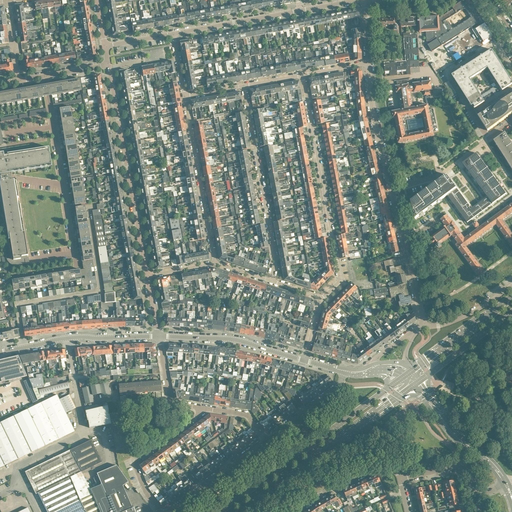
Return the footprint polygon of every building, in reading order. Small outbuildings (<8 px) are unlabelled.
[(59,0),(53,0),(54,7),(55,9),(55,12),(61,11),(61,6),(59,0)] [(223,0),(226,14),(228,14),(230,14),(231,13),(230,6),(229,6),(227,6),(225,0),(223,0)] [(440,17),(439,17),(441,40),(430,41),(431,43),(428,45),(432,52),(442,45),(443,45),(472,27),(473,29),(472,30),(477,38),(478,38),(477,37),(480,36),(484,42),(493,36),(485,23),(485,24),(484,23),(483,22),(484,22),(470,0),(463,0),(452,7),(453,9),(451,11),(448,13),(440,17)] [(47,1),(41,2),(42,13),(43,16),(43,18),(43,19),(49,18),(48,8),(47,1)] [(190,21),(191,21),(189,13),(187,14),(186,5),(185,2),(182,2),(183,6),(186,22),(188,21),(188,22),(190,22),(190,21)] [(193,4),(196,20),(197,20),(198,20),(199,20),(200,19),(201,19),(200,11),(197,12),(195,4),(193,4)] [(172,12),(174,24),(177,23),(177,24),(179,24),(179,23),(180,23),(179,15),(176,16),(174,8),(174,6),(171,6),(171,9),(172,12)] [(355,24),(352,11),(350,11),(348,11),(348,12),(347,12),(348,19),(349,19),(351,19),(352,25),(355,24)] [(75,19),(74,19),(74,21),(76,20),(90,18),(90,15),(90,13),(89,12),(82,14),(82,16),(74,18),(75,19)] [(344,26),(341,13),(339,13),(338,13),(337,13),(337,14),(335,14),(337,21),(338,21),(339,21),(341,27),(344,26)] [(135,14),(130,15),(130,17),(131,20),(133,31),(138,30),(135,15),(135,14)] [(419,32),(420,32),(428,32),(429,41),(430,41),(441,40),(439,17),(439,15),(418,17),(418,21),(418,22),(419,22),(419,32)] [(129,17),(129,18),(110,21),(111,23),(110,23),(110,25),(111,25),(111,26),(119,24),(118,22),(125,21),(126,21),(126,20),(130,19),(129,17)] [(395,19),(379,20),(380,28),(394,27),(394,31),(395,31),(398,30),(398,31),(398,27),(398,25),(397,18),(395,19)] [(84,28),(77,30),(77,33),(93,30),(92,28),(93,27),(92,26),(92,25),(92,24),(88,25),(88,24),(84,25),(84,26),(84,28)] [(279,39),(276,25),(274,25),(272,25),(271,26),(272,33),(275,33),(276,39),(277,44),(280,43),(279,39)] [(345,36),(360,33),(360,25),(358,25),(355,25),(355,27),(356,29),(352,30),(351,30),(351,32),(344,33),(345,36)] [(261,27),(262,35),(265,34),(266,41),(269,41),(266,26),(264,27),(263,26),(262,27),(261,27)] [(247,45),(245,30),(242,31),(242,30),(240,31),(239,31),(241,39),(243,38),(244,45),(247,45)] [(360,39),(360,33),(345,36),(346,41),(353,40),(360,39)] [(219,39),(218,39),(219,43),(222,42),(223,49),(226,48),(223,34),(221,35),(220,34),(219,34),(219,35),(218,35),(219,39)] [(407,35),(404,35),(404,38),(405,38),(406,44),(413,43),(413,39),(418,38),(417,35),(410,35),(407,35)] [(76,38),(73,39),(74,44),(77,44),(80,43),(95,41),(94,39),(95,38),(94,36),(86,37),(86,39),(77,41),(76,38)] [(200,43),(199,38),(180,42),(181,47),(200,43)] [(68,46),(70,61),(72,61),(73,61),(76,61),(74,52),(72,53),(71,45),(70,45),(69,42),(67,42),(68,46)] [(59,43),(56,43),(57,48),(60,63),(61,63),(62,63),(63,63),(64,62),(64,58),(64,54),(61,55),(59,43)] [(201,46),(200,43),(181,47),(182,52),(189,51),(189,48),(196,47),(201,46)] [(414,48),(413,43),(406,44),(406,50),(405,50),(405,53),(419,52),(418,48),(414,48)] [(47,47),(50,65),(52,64),(52,65),(54,64),(55,64),(54,56),(52,56),(50,46),(47,47)] [(95,46),(88,47),(88,50),(80,51),(80,52),(76,53),(76,55),(96,51),(96,49),(96,48),(96,47),(95,46)] [(310,50),(308,51),(308,53),(311,68),(312,68),(313,68),(314,68),(315,67),(316,67),(314,59),(312,59),(310,50)] [(483,99),(500,88),(502,91),(511,84),(511,81),(511,80),(492,50),(452,75),(472,106),(473,105),(475,108),(484,102),(483,99)] [(77,60),(85,59),(84,57),(89,56),(90,58),(97,57),(97,56),(98,56),(97,54),(96,51),(76,55),(77,60)] [(407,61),(407,62),(410,62),(410,61),(413,61),(414,61),(414,56),(419,55),(419,52),(405,53),(405,55),(406,55),(407,61)] [(291,53),(288,54),(288,57),(291,71),(293,71),(294,72),(295,71),(296,71),(296,70),(295,62),(293,62),(291,53)] [(10,64),(9,56),(5,57),(7,72),(11,71),(13,70),(12,64),(10,64)] [(280,56),(278,56),(278,57),(281,73),(283,73),(283,74),(285,73),(286,72),(284,64),(282,64),(281,58),(280,56)] [(183,63),(184,68),(193,66),(192,64),(198,63),(204,62),(203,59),(198,60),(191,61),(183,63)] [(169,62),(164,63),(165,71),(168,71),(169,79),(172,79),(169,62)] [(251,62),(248,63),(248,64),(251,79),(253,78),(254,79),(255,79),(255,78),(256,78),(255,69),(254,69),(254,66),(251,66),(251,62)] [(384,64),(385,72),(390,71),(390,76),(394,76),(393,62),(390,62),(390,64),(389,64),(384,64)] [(402,70),(401,63),(395,63),(395,62),(393,62),(394,76),(397,76),(397,71),(402,70)] [(410,68),(410,62),(407,62),(401,63),(402,70),(407,70),(407,75),(411,75),(410,68)] [(154,65),(155,73),(157,72),(159,80),(159,82),(160,85),(163,85),(162,82),(162,79),(159,64),(156,64),(154,65)] [(147,66),(142,67),(144,80),(147,80),(147,83),(150,83),(150,82),(147,66)] [(218,66),(221,84),(224,84),(226,84),(226,83),(225,75),(224,71),(222,72),(221,66),(218,66)] [(120,76),(139,73),(139,68),(134,68),(134,70),(127,72),(127,70),(120,71),(119,72),(119,74),(120,74),(120,76)] [(203,69),(200,70),(185,72),(186,77),(194,76),(194,73),(200,72),(203,72),(203,69)] [(121,78),(120,79),(121,80),(121,81),(130,79),(129,77),(135,76),(135,75),(138,74),(138,76),(140,76),(140,75),(139,73),(120,76),(121,78)] [(84,77),(81,78),(82,83),(102,80),(102,77),(101,75),(101,74),(100,74),(93,76),(93,78),(84,80),(84,77)] [(0,104),(44,97),(48,96),(52,95),(81,90),(80,78),(79,78),(79,79),(75,80),(74,80),(74,79),(72,80),(70,80),(70,81),(69,81),(69,80),(67,81),(65,81),(65,82),(63,82),(63,81),(61,82),(59,82),(60,82),(58,83),(58,82),(56,82),(56,83),(54,83),(53,84),(53,83),(51,83),(51,84),(46,85),(40,86),(39,86),(39,85),(37,86),(35,87),(34,87),(33,86),(31,87),(30,88),(28,88),(28,87),(26,88),(24,89),(23,89),(23,88),(21,89),(19,89),(19,90),(18,90),(17,89),(15,90),(16,90),(14,90),(14,91),(12,91),(12,90),(10,91),(8,91),(8,92),(7,92),(7,91),(5,91),(5,92),(3,92),(2,93),(2,92),(0,92),(0,104)] [(205,78),(201,79),(187,82),(188,87),(196,85),(196,83),(202,82),(205,81),(205,78)] [(308,79),(312,99),(317,98),(316,89),(315,86),(313,78),(308,79)] [(431,81),(413,83),(409,84),(409,79),(399,80),(394,81),(396,81),(397,86),(395,86),(396,93),(399,92),(399,93),(399,94),(399,95),(400,96),(400,98),(400,102),(401,104),(401,105),(401,110),(392,112),(393,118),(393,119),(395,118),(399,137),(397,137),(398,144),(403,143),(435,137),(434,131),(438,130),(433,108),(429,109),(428,104),(412,107),(410,93),(414,92),(423,91),(424,96),(431,94),(431,90),(432,90),(431,81)] [(294,82),(295,90),(297,90),(299,98),(297,98),(297,99),(297,101),(302,100),(299,81),(294,82)] [(289,83),(284,84),(285,92),(288,91),(289,99),(290,103),(292,102),(292,100),(291,97),(289,83)] [(474,108),(473,109),(488,131),(511,112),(511,84),(502,91),(501,92),(497,94),(494,95),(486,101),(484,102),(475,108),(474,108)] [(95,89),(87,90),(88,93),(104,90),(103,88),(104,87),(103,86),(103,85),(95,87),(95,89)] [(257,103),(255,103),(254,97),(256,97),(255,89),(249,90),(253,110),(258,109),(257,103)] [(144,96),(143,92),(124,96),(124,98),(124,99),(124,100),(125,100),(125,101),(133,100),(132,100),(132,97),(140,96),(141,96),(141,98),(143,98),(144,96)] [(238,112),(243,111),(240,92),(235,93),(236,101),(237,100),(240,102),(240,106),(239,109),(238,109),(238,110),(238,112)] [(164,101),(180,98),(179,94),(171,95),(171,97),(165,98),(160,99),(160,102),(164,101)] [(97,100),(89,101),(89,102),(89,105),(106,101),(105,99),(106,98),(105,97),(105,96),(104,96),(97,97),(97,100)] [(327,98),(312,101),(313,106),(321,105),(327,104),(327,102),(328,102),(327,98)] [(200,99),(195,100),(197,108),(199,107),(201,119),(204,119),(200,99)] [(86,105),(85,105),(86,111),(91,110),(90,108),(98,106),(99,109),(107,107),(107,106),(107,104),(106,104),(106,101),(89,105),(86,105)] [(127,109),(126,110),(126,111),(127,112),(135,111),(134,109),(142,107),(142,106),(142,104),(126,107),(127,109)] [(352,110),(353,113),(365,111),(364,105),(357,106),(357,109),(352,110)] [(99,112),(86,114),(87,117),(108,113),(107,111),(108,110),(107,108),(107,107),(99,109),(99,112)] [(34,111),(31,111),(30,111),(29,116),(29,117),(47,114),(46,109),(40,110),(34,111)] [(164,121),(169,120),(183,117),(182,112),(174,114),(175,116),(168,117),(163,118),(164,121)] [(101,122),(109,120),(109,118),(109,116),(108,116),(108,113),(87,117),(88,123),(89,123),(91,123),(91,120),(94,120),(94,119),(100,118),(101,122)] [(282,126),(287,125),(306,122),(305,117),(298,119),(298,120),(292,121),(288,122),(288,123),(282,124),(282,126)] [(96,125),(94,126),(94,127),(95,127),(96,129),(110,126),(110,123),(110,121),(109,121),(109,120),(101,122),(96,123),(96,125)] [(367,122),(354,125),(347,126),(343,127),(344,129),(343,129),(344,133),(347,132),(346,129),(355,127),(360,126),(361,129),(368,127),(367,122)] [(370,133),(368,127),(361,129),(356,130),(357,136),(370,133)] [(284,136),(303,133),(302,128),(295,130),(295,132),(284,134),(284,136)] [(100,134),(100,137),(94,138),(94,142),(97,141),(112,138),(112,135),(112,133),(111,133),(111,132),(103,133),(104,134),(100,134)] [(511,132),(508,136),(505,132),(494,140),(511,169),(511,132)] [(370,133),(357,136),(358,142),(363,141),(371,139),(370,133)] [(286,145),(292,144),(305,142),(304,140),(305,140),(305,138),(304,138),(304,137),(296,139),(297,141),(285,143),(286,145)] [(359,144),(360,147),(372,144),(371,139),(363,141),(364,143),(359,144)] [(265,152),(279,149),(282,149),(285,148),(285,144),(284,144),(284,147),(280,147),(280,146),(277,147),(277,145),(264,147),(264,148),(263,148),(263,150),(264,150),(265,152)] [(0,174),(0,175),(10,173),(14,173),(14,172),(13,172),(13,170),(51,164),(49,147),(45,148),(45,149),(8,155),(8,154),(7,154),(4,154),(4,152),(0,152),(0,174)] [(374,150),(366,152),(367,154),(362,155),(362,158),(375,155),(374,150)] [(191,158),(189,151),(181,152),(182,154),(182,156),(175,157),(174,158),(174,160),(191,158)] [(446,175),(411,201),(415,219),(447,195),(467,222),(506,194),(476,153),(462,163),(488,197),(472,209),(471,210),(469,207),(470,206),(446,175)] [(376,161),(375,155),(362,158),(363,162),(365,161),(365,164),(369,163),(376,161)] [(369,164),(364,165),(365,171),(378,168),(377,166),(376,161),(369,163),(369,164)] [(150,174),(149,172),(156,171),(156,168),(155,169),(138,172),(138,173),(138,174),(138,176),(139,176),(139,177),(146,176),(146,175),(150,174)] [(371,173),(372,175),(379,173),(378,168),(365,171),(355,173),(352,174),(353,176),(364,174),(364,175),(366,174),(371,173)] [(7,259),(7,260),(8,262),(9,263),(10,264),(11,264),(13,265),(14,265),(16,266),(17,265),(29,263),(28,257),(27,258),(27,255),(26,251),(25,251),(24,248),(26,248),(25,243),(23,244),(23,241),(25,240),(24,236),(22,236),(21,228),(19,229),(19,226),(21,226),(20,221),(18,221),(18,218),(19,218),(19,214),(17,214),(16,211),(18,211),(17,206),(16,206),(15,203),(17,203),(16,199),(14,199),(14,196),(16,196),(15,191),(13,191),(13,188),(15,188),(14,184),(12,184),(10,173),(0,175),(1,177),(0,177),(1,180),(10,235),(11,235),(15,257),(7,259)] [(194,178),(193,173),(185,174),(186,176),(175,178),(176,181),(194,178)] [(365,183),(368,182),(381,179),(379,173),(372,175),(373,178),(367,179),(368,180),(365,181),(365,183)] [(105,181),(104,181),(104,182),(112,181),(120,179),(119,178),(120,177),(120,175),(119,175),(119,174),(111,175),(111,176),(107,177),(108,179),(105,179),(105,181)] [(299,189),(294,190),(294,191),(298,191),(299,190),(313,188),(312,183),(305,184),(305,185),(303,185),(303,187),(299,188),(299,189)] [(370,190),(371,193),(383,190),(382,185),(375,186),(375,189),(370,190)] [(142,194),(141,195),(142,196),(142,197),(143,197),(150,196),(156,195),(156,191),(159,191),(159,194),(162,193),(163,192),(163,188),(162,188),(157,189),(142,192),(142,194)] [(108,196),(107,197),(107,198),(123,195),(122,193),(123,192),(123,191),(122,191),(122,190),(114,191),(114,194),(108,195),(108,196)] [(182,199),(177,200),(178,202),(182,201),(198,198),(197,193),(193,193),(193,194),(189,195),(190,196),(182,198),(182,199)] [(377,197),(372,199),(374,204),(386,201),(385,196),(377,197)] [(144,205),(143,205),(144,207),(144,208),(152,206),(152,204),(162,202),(163,201),(163,199),(161,200),(144,203),(144,205)] [(217,204),(216,202),(209,203),(210,207),(230,204),(233,203),(232,199),(229,199),(229,201),(223,202),(217,204)] [(374,204),(370,205),(372,211),(388,207),(386,201),(374,204)] [(431,240),(429,242),(431,244),(432,247),(435,245),(438,249),(442,246),(441,246),(440,244),(449,237),(449,238),(450,237),(452,235),(454,238),(456,240),(458,243),(456,245),(478,275),(478,276),(484,271),(466,247),(469,244),(496,224),(511,245),(511,233),(502,220),(511,212),(511,203),(480,227),(479,226),(479,225),(476,222),(473,224),(476,228),(476,227),(477,229),(465,238),(459,230),(453,221),(452,222),(452,221),(447,215),(441,219),(445,226),(442,228),(430,238),(431,240)] [(174,204),(167,205),(168,208),(169,218),(176,216),(175,212),(175,209),(174,204)] [(373,216),(389,212),(388,207),(372,211),(371,211),(373,216)] [(193,216),(201,215),(200,208),(184,211),(185,213),(189,213),(189,215),(193,214),(193,216)] [(118,214),(110,215),(111,218),(126,215),(126,213),(126,212),(126,211),(125,211),(125,210),(118,212),(118,214)] [(146,214),(145,215),(145,217),(146,217),(146,218),(154,217),(154,216),(158,215),(157,213),(161,213),(161,210),(145,212),(146,214)] [(383,221),(390,219),(389,215),(389,214),(389,212),(373,216),(371,217),(372,221),(376,220),(376,219),(379,219),(380,221),(383,220),(383,221)] [(170,224),(171,229),(173,240),(173,241),(177,241),(182,240),(182,238),(181,233),(180,228),(179,223),(179,219),(177,219),(176,218),(170,219),(170,224)] [(378,225),(379,228),(392,225),(390,219),(383,221),(384,224),(378,225)] [(127,222),(127,220),(119,222),(120,225),(112,226),(112,228),(113,228),(114,229),(128,226),(128,224),(128,223),(128,222),(127,222)] [(386,232),(393,231),(392,225),(379,228),(381,234),(386,232)] [(354,227),(341,229),(342,234),(349,233),(349,230),(357,229),(357,231),(359,231),(360,230),(359,226),(354,227)] [(150,238),(150,239),(157,237),(157,235),(164,233),(163,232),(164,231),(164,230),(149,233),(149,235),(149,236),(149,237),(150,238)] [(103,231),(96,232),(98,247),(106,246),(106,245),(105,241),(105,239),(104,236),(103,231)] [(129,231),(121,233),(122,235),(114,237),(114,238),(115,238),(116,239),(122,238),(130,237),(130,234),(130,232),(129,232),(129,231)] [(386,235),(379,236),(380,240),(383,239),(395,236),(394,234),(393,231),(386,232),(386,235)] [(385,245),(388,244),(396,242),(395,238),(395,236),(383,239),(385,245)] [(202,245),(204,260),(209,259),(208,252),(206,252),(205,246),(207,245),(206,240),(201,241),(202,245)] [(194,242),(191,243),(195,262),(200,261),(198,253),(196,254),(194,242)] [(267,242),(259,244),(260,248),(262,248),(262,249),(264,249),(265,252),(269,253),(268,249),(267,242)] [(397,245),(397,244),(396,242),(388,244),(389,250),(391,249),(392,253),(398,252),(397,247),(397,245)] [(106,246),(98,247),(100,263),(108,262),(108,257),(106,246)] [(119,254),(118,254),(118,255),(133,252),(133,251),(133,250),(133,249),(132,248),(132,247),(124,249),(125,251),(118,252),(119,254)] [(250,261),(247,268),(252,269),(256,255),(258,251),(253,249),(252,253),(254,254),(251,261),(250,261)] [(233,263),(238,265),(242,253),(243,251),(240,250),(238,256),(236,256),(235,256),(233,263)] [(242,267),(246,255),(242,253),(238,265),(242,267)] [(265,259),(261,272),(266,274),(268,267),(270,260),(269,254),(267,254),(267,253),(266,257),(265,259)] [(227,257),(227,255),(219,256),(219,259),(233,263),(235,256),(235,257),(232,256),(231,258),(227,257)] [(259,264),(256,271),(261,272),(265,259),(266,257),(264,256),(264,258),(262,258),(262,260),(260,264),(259,264)] [(396,276),(404,274),(402,266),(392,268),(392,267),(393,267),(392,259),(383,261),(386,271),(390,270),(390,273),(395,272),(396,276)] [(93,260),(82,261),(82,263),(83,268),(87,267),(89,281),(90,285),(93,284),(97,283),(96,280),(95,276),(92,277),(91,267),(94,267),(93,260)] [(108,262),(100,263),(102,273),(110,272),(109,267),(108,262)] [(325,274),(329,278),(333,273),(332,266),(325,267),(319,268),(323,272),(325,274)] [(84,269),(83,269),(83,270),(80,270),(80,269),(82,282),(82,286),(90,285),(89,281),(87,267),(83,268),(84,269)] [(122,274),(121,275),(121,276),(137,273),(136,271),(137,270),(137,269),(136,269),(136,268),(136,267),(132,268),(132,269),(128,269),(125,270),(125,272),(122,273),(122,274)] [(216,268),(211,269),(212,277),(213,277),(215,277),(218,277),(220,270),(216,268)] [(316,273),(317,274),(325,282),(329,278),(325,274),(323,272),(322,274),(318,270),(316,273)] [(202,271),(197,272),(200,287),(200,290),(201,290),(205,290),(205,289),(204,285),(202,285),(201,279),(203,278),(202,271)] [(225,284),(227,280),(229,273),(225,271),(220,286),(222,287),(223,283),(225,284)] [(200,287),(197,272),(192,273),(193,280),(196,280),(197,287),(200,287)] [(186,274),(181,275),(184,287),(186,287),(187,291),(190,291),(186,274)] [(229,288),(228,291),(231,292),(234,282),(236,283),(238,276),(234,274),(229,288)] [(302,277),(301,281),(299,285),(311,289),(311,285),(309,275),(308,275),(304,274),(302,277)] [(313,278),(315,281),(321,286),(325,282),(317,274),(313,278)] [(391,281),(387,284),(390,287),(392,287),(395,286),(406,284),(404,274),(396,276),(397,282),(392,283),(391,281)] [(157,280),(158,284),(175,281),(175,282),(182,281),(181,275),(157,279),(157,280)] [(238,295),(239,291),(243,277),(238,276),(236,283),(238,284),(235,294),(238,295)] [(299,285),(301,281),(302,277),(301,277),(299,276),(298,280),(292,278),(292,277),(284,278),(284,280),(299,285)] [(243,277),(239,291),(244,292),(245,289),(243,288),(244,285),(246,286),(248,279),(243,277)] [(252,280),(248,294),(251,295),(252,292),(253,292),(255,289),(257,282),(252,280)] [(175,281),(158,284),(159,288),(158,288),(159,289),(174,286),(180,285),(182,284),(182,281),(175,282),(175,281)] [(316,290),(321,286),(315,281),(312,284),(311,284),(311,285),(311,289),(312,289),(313,289),(316,290)] [(267,285),(262,283),(258,297),(261,298),(263,292),(265,292),(267,285)] [(348,286),(348,287),(354,293),(358,289),(351,283),(348,286)] [(377,289),(374,290),(375,295),(389,293),(391,298),(395,297),(402,295),(403,298),(409,296),(409,294),(406,284),(395,286),(392,287),(390,288),(388,288),(377,289)] [(268,298),(269,294),(272,287),(267,285),(265,292),(262,299),(264,300),(265,297),(268,298)] [(271,306),(277,288),(272,287),(269,294),(271,295),(268,305),(271,306)] [(348,287),(343,291),(349,296),(351,294),(354,297),(357,300),(359,298),(356,295),(354,293),(348,287)] [(132,292),(125,294),(125,296),(141,294),(140,292),(141,291),(140,289),(140,288),(132,289),(132,292)] [(282,290),(277,288),(271,306),(273,307),(277,297),(278,297),(279,298),(282,290)] [(280,302),(278,309),(281,310),(287,291),(282,290),(279,298),(278,302),(280,302)] [(287,300),(289,301),(291,293),(287,291),(281,310),(283,310),(287,300)] [(347,298),(349,296),(343,291),(339,295),(351,306),(352,305),(349,302),(350,302),(347,298)] [(115,292),(113,292),(105,294),(104,294),(105,303),(116,302),(116,298),(115,292)] [(290,312),(291,309),(296,294),(291,293),(289,301),(291,301),(288,311),(290,312)] [(300,296),(296,294),(291,309),(294,310),(296,303),(298,304),(300,296)] [(335,300),(340,305),(343,303),(346,306),(346,305),(349,308),(351,306),(339,295),(335,300)] [(402,295),(395,297),(396,303),(398,302),(399,306),(403,306),(407,305),(408,305),(408,304),(411,304),(409,296),(403,298),(402,295)] [(305,306),(307,307),(310,299),(305,297),(300,312),(303,312),(305,306)] [(331,304),(337,310),(339,308),(338,307),(340,305),(335,300),(331,304)] [(331,304),(327,308),(332,313),(334,312),(337,315),(339,313),(337,310),(331,304)] [(165,326),(170,326),(171,311),(171,307),(171,305),(162,307),(163,310),(168,311),(168,318),(164,318),(165,326)] [(367,316),(372,315),(370,306),(364,307),(365,316),(367,316)] [(329,316),(332,313),(327,308),(323,312),(321,319),(328,321),(329,316)] [(120,309),(116,309),(116,311),(117,327),(125,327),(125,319),(123,319),(123,316),(120,316),(120,309)] [(408,317),(405,320),(409,326),(410,326),(412,325),(412,324),(415,321),(412,310),(408,314),(407,314),(406,314),(408,317)] [(111,318),(111,320),(109,320),(108,320),(109,328),(110,327),(111,327),(117,327),(116,311),(113,311),(113,315),(112,315),(111,316),(111,317),(111,318)] [(213,321),(213,325),(214,325),(213,329),(219,330),(221,314),(218,314),(217,321),(213,321)] [(236,323),(235,332),(240,333),(242,318),(243,316),(243,315),(240,315),(240,317),(237,317),(236,323)] [(396,318),(405,329),(407,328),(409,327),(409,326),(404,320),(403,321),(399,316),(396,318)] [(403,331),(405,329),(396,318),(395,317),(393,319),(397,325),(396,326),(400,332),(401,332),(403,331)] [(25,337),(30,336),(28,321),(26,321),(26,318),(22,319),(25,337)] [(296,325),(308,329),(309,326),(309,325),(309,324),(294,319),(293,322),(297,323),(296,325)] [(321,319),(319,326),(334,331),(337,331),(339,324),(336,323),(331,322),(328,321),(321,319)] [(400,333),(400,332),(396,326),(394,328),(387,319),(384,321),(386,323),(396,336),(398,334),(399,334),(400,334),(400,333)] [(386,323),(384,325),(386,328),(384,329),(387,333),(389,336),(388,336),(391,340),(391,339),(392,339),(393,339),(394,338),(394,337),(396,336),(386,323)] [(268,331),(266,330),(264,338),(269,340),(272,324),(269,324),(268,331)] [(382,331),(380,328),(377,325),(375,327),(377,330),(386,343),(388,341),(389,342),(390,341),(390,340),(391,340),(388,336),(389,336),(387,333),(386,333),(383,330),(382,331)] [(277,334),(276,333),(274,341),(278,342),(283,327),(281,326),(281,328),(279,327),(277,334)] [(293,326),(292,330),(288,345),(293,346),(295,339),(293,338),(296,326),(293,326)] [(318,328),(317,331),(331,335),(332,332),(333,332),(334,331),(319,326),(318,328)] [(283,343),(288,345),(292,330),(291,329),(291,328),(290,328),(289,330),(287,336),(285,336),(283,343)] [(295,339),(293,346),(298,348),(303,328),(301,328),(300,332),(299,331),(297,339),(295,339)] [(377,330),(374,332),(377,335),(375,337),(377,340),(382,346),(383,346),(384,345),(384,344),(386,343),(377,330)] [(2,341),(8,340),(6,331),(1,333),(1,336),(0,336),(1,340),(2,339),(2,341)] [(381,346),(382,346),(377,340),(375,341),(371,335),(369,332),(366,334),(368,337),(377,349),(379,348),(380,348),(381,347),(381,346)] [(314,344),(312,351),(313,352),(314,352),(315,352),(317,352),(321,337),(318,337),(316,344),(314,344)] [(375,351),(377,349),(368,337),(366,339),(370,345),(368,347),(372,353),(373,352),(374,353),(375,352),(375,351)] [(324,346),(322,354),(324,355),(324,354),(326,355),(330,340),(329,339),(329,341),(327,340),(325,347),(324,346)] [(330,340),(326,355),(328,355),(328,356),(329,356),(330,357),(331,356),(333,349),(334,345),(332,344),(333,342),(331,342),(332,340),(330,340)] [(333,349),(331,356),(332,357),(333,358),(334,357),(336,358),(340,342),(337,342),(336,345),(334,345),(333,349)] [(361,342),(358,344),(368,357),(370,355),(372,354),(372,353),(368,347),(366,349),(361,342)] [(343,352),(341,359),(341,360),(343,360),(344,360),(346,360),(349,346),(350,344),(348,343),(347,345),(346,346),(345,352),(343,352)] [(150,360),(151,366),(151,369),(152,369),(153,369),(153,366),(153,364),(158,364),(154,344),(150,344),(150,360)] [(361,352),(359,354),(363,360),(364,359),(364,360),(366,359),(366,358),(368,357),(358,344),(356,345),(361,352)] [(102,347),(100,347),(101,351),(102,355),(103,355),(105,355),(107,365),(110,364),(110,363),(107,346),(105,346),(104,346),(103,346),(102,346),(102,347)] [(87,358),(85,347),(85,348),(84,347),(83,347),(82,348),(80,348),(83,365),(84,371),(84,374),(90,374),(89,372),(89,367),(86,367),(85,359),(87,358)] [(81,366),(83,365),(80,348),(78,348),(77,348),(76,348),(75,349),(74,349),(76,357),(78,357),(79,365),(81,365),(81,366)] [(247,353),(241,352),(238,367),(241,367),(243,360),(245,361),(247,353)] [(39,353),(19,356),(22,363),(33,389),(44,387),(44,383),(41,369),(39,353)] [(262,356),(257,355),(253,374),(255,374),(256,374),(257,367),(259,368),(260,364),(262,356)] [(0,382),(27,376),(18,356),(0,360),(0,382)] [(486,371),(490,368),(483,359),(479,362),(485,370),(486,371)] [(279,369),(280,369),(282,362),(281,362),(277,360),(273,374),(276,375),(278,369),(279,369)] [(292,364),(287,363),(283,377),(286,378),(286,376),(288,376),(292,364)] [(298,366),(292,364),(288,376),(287,379),(292,381),(293,374),(295,375),(298,366)] [(304,368),(298,366),(295,375),(298,375),(296,383),(300,384),(300,381),(304,368)] [(316,378),(317,372),(307,369),(311,374),(314,378),(315,379),(316,378)] [(322,379),(323,380),(328,387),(333,383),(327,375),(322,379)] [(315,379),(323,390),(328,387),(323,380),(321,382),(317,377),(316,378),(315,379)] [(317,385),(313,387),(318,394),(323,390),(315,379),(314,378),(313,380),(317,385)] [(38,400),(34,390),(33,389),(30,381),(25,384),(33,403),(38,400)] [(147,382),(147,392),(150,391),(150,392),(158,391),(161,390),(161,391),(161,381),(147,382)] [(40,396),(69,388),(68,382),(38,390),(40,396)] [(145,392),(147,392),(147,382),(133,383),(133,393),(136,392),(136,393),(145,392)] [(187,392),(185,392),(184,400),(189,401),(192,383),(192,382),(189,382),(187,392)] [(108,383),(82,388),(85,404),(94,402),(93,395),(101,393),(102,398),(111,396),(108,383)] [(131,393),(133,393),(133,383),(119,384),(120,395),(120,394),(123,394),(131,394),(131,393)] [(207,395),(205,395),(203,403),(204,403),(207,403),(208,404),(211,385),(212,384),(209,383),(207,395)] [(179,399),(181,384),(178,384),(177,388),(173,387),(172,387),(174,398),(179,399)] [(219,405),(223,385),(220,385),(219,390),(218,397),(216,397),(215,397),(214,405),(219,405)] [(308,391),(313,397),(318,394),(313,387),(311,389),(309,386),(306,388),(308,391)] [(288,391),(288,392),(293,398),(296,395),(295,394),(296,390),(290,389),(285,387),(284,390),(288,391)] [(248,402),(246,402),(245,409),(250,410),(253,390),(251,389),(250,395),(248,402)] [(236,400),(235,408),(240,409),(243,393),(243,391),(240,391),(240,393),(238,400),(236,400)] [(289,401),(293,398),(288,392),(288,391),(284,394),(289,401)] [(308,401),(313,397),(308,391),(304,395),(308,401)] [(43,402),(41,403),(59,439),(60,438),(75,431),(66,413),(59,399),(57,395),(43,402)] [(69,395),(59,399),(66,413),(76,408),(69,395)] [(299,398),(303,405),(308,401),(304,395),(299,398)] [(284,405),(291,414),(296,410),(289,401),(286,402),(287,403),(284,405)] [(109,413),(107,402),(85,406),(87,421),(88,421),(89,428),(111,424),(109,413)] [(41,403),(27,409),(36,427),(45,446),(59,439),(41,403)] [(276,404),(274,405),(278,410),(275,413),(281,421),(286,417),(277,405),(276,404)] [(291,414),(284,405),(284,404),(281,406),(278,404),(277,405),(286,417),(291,414)] [(32,452),(45,446),(36,427),(27,409),(14,416),(32,452)] [(273,410),(268,413),(276,425),(281,421),(275,413),(273,410)] [(268,417),(265,420),(272,428),(276,425),(268,413),(266,415),(268,417)] [(210,414),(205,418),(209,423),(208,422),(211,420),(214,421),(215,415),(210,414)] [(18,459),(32,452),(14,416),(1,422),(18,459)] [(209,423),(205,418),(204,418),(202,419),(200,421),(206,429),(206,430),(210,427),(210,426),(210,424),(209,423)] [(261,421),(259,422),(266,432),(272,428),(265,420),(263,421),(261,421)] [(195,425),(201,433),(206,429),(200,421),(199,421),(199,422),(197,423),(195,425)] [(1,422),(0,422),(0,455),(5,465),(18,459),(1,422)] [(201,433),(195,425),(192,427),(190,428),(189,429),(194,435),(195,437),(197,439),(201,444),(202,443),(197,435),(201,433)] [(246,433),(253,442),(258,438),(251,428),(246,432),(246,433)] [(194,435),(189,429),(184,432),(190,440),(193,438),(195,437),(194,435)] [(179,436),(184,443),(187,446),(188,445),(187,443),(190,441),(190,440),(184,432),(179,436)] [(240,434),(248,445),(253,442),(246,433),(244,435),(242,433),(240,434)] [(239,437),(236,439),(239,442),(243,449),(248,445),(240,434),(238,436),(239,437)] [(184,443),(179,436),(174,440),(179,446),(184,443)] [(231,439),(229,440),(230,441),(232,444),(234,446),(238,452),(243,449),(239,442),(236,444),(235,442),(234,442),(231,439)] [(82,473),(94,467),(94,466),(102,462),(91,440),(81,445),(70,450),(81,472),(82,473)] [(174,450),(179,446),(174,440),(171,442),(169,444),(174,450)] [(169,454),(174,450),(169,444),(164,447),(169,454)] [(229,449),(234,456),(238,452),(234,446),(229,449)] [(169,454),(164,447),(159,451),(164,457),(169,454)] [(223,451),(222,452),(228,460),(234,456),(229,449),(228,448),(223,451)] [(47,461),(58,483),(70,477),(81,472),(70,450),(52,459),(47,461)] [(164,457),(159,451),(157,453),(154,455),(159,461),(164,457)] [(211,457),(214,461),(219,467),(224,463),(216,453),(211,457)] [(159,461),(154,455),(149,458),(154,465),(159,461)] [(157,468),(156,467),(154,465),(149,458),(145,462),(151,471),(152,472),(157,468)] [(37,494),(38,493),(58,483),(47,461),(46,462),(39,465),(38,465),(32,469),(31,469),(25,472),(25,473),(26,475),(27,476),(29,481),(30,482),(32,486),(32,487),(34,491),(36,494),(37,494)] [(209,464),(214,471),(219,467),(214,461),(209,464)] [(145,462),(139,466),(141,468),(141,469),(144,476),(146,474),(146,475),(151,471),(145,462)] [(214,471),(209,464),(208,462),(203,466),(209,474),(214,471)] [(116,465),(113,467),(107,469),(97,473),(101,484),(113,511),(135,511),(133,508),(134,507),(132,508),(123,486),(128,482),(116,465)] [(197,468),(204,478),(209,474),(203,466),(202,465),(197,468)] [(199,482),(204,478),(197,468),(194,470),(191,471),(199,482)] [(113,511),(101,484),(90,489),(82,473),(81,472),(70,477),(80,500),(85,511),(113,511)] [(179,474),(177,476),(180,480),(187,490),(193,486),(187,479),(184,474),(181,477),(179,474)] [(147,486),(157,479),(155,476),(155,475),(146,482),(148,485),(147,486)] [(371,478),(374,485),(374,486),(375,486),(376,488),(381,485),(377,475),(371,478)] [(38,493),(37,494),(38,494),(40,497),(47,511),(54,511),(80,500),(70,477),(58,483),(38,493)] [(374,485),(371,478),(365,480),(368,487),(370,490),(369,490),(371,494),(374,493),(371,486),(374,485)] [(176,480),(174,482),(175,484),(183,493),(187,490),(180,480),(177,482),(176,480)] [(370,490),(368,487),(365,480),(359,483),(364,493),(365,493),(365,492),(369,490),(370,490)] [(443,483),(433,485),(434,491),(437,490),(437,488),(445,486),(446,488),(454,487),(454,486),(455,486),(454,483),(453,481),(448,482),(447,480),(443,481),(443,483)] [(359,483),(354,485),(357,492),(359,491),(361,495),(364,493),(359,483)] [(157,490),(155,486),(154,484),(148,488),(152,493),(157,490)] [(173,490),(178,497),(182,494),(183,493),(175,484),(171,487),(173,490)] [(354,485),(348,488),(352,495),(354,500),(357,498),(359,497),(357,492),(354,485)] [(439,496),(456,492),(454,487),(446,488),(443,489),(444,493),(443,493),(439,494),(439,496)] [(166,488),(165,490),(173,500),(178,497),(173,490),(170,493),(166,488)] [(352,495),(348,488),(343,490),(347,500),(350,499),(349,496),(352,495)] [(162,495),(168,504),(173,500),(165,490),(163,491),(164,493),(161,495),(162,495)] [(446,501),(457,498),(456,492),(439,496),(440,499),(444,498),(444,497),(445,497),(446,501)] [(156,495),(154,496),(156,499),(158,501),(159,502),(159,503),(161,505),(161,506),(163,508),(164,507),(165,507),(168,504),(162,495),(158,498),(156,495)] [(329,498),(328,498),(333,507),(336,506),(337,507),(339,505),(338,504),(333,495),(329,498)] [(325,500),(322,501),(326,507),(327,510),(330,509),(330,510),(334,508),(333,507),(328,498),(325,500)] [(448,500),(446,501),(447,507),(458,504),(458,501),(458,499),(457,499),(457,498),(448,500)] [(85,511),(80,500),(54,511),(85,511)] [(317,504),(317,505),(321,511),(324,509),(324,508),(326,507),(322,501),(317,504)] [(419,506),(420,511),(427,510),(426,507),(433,506),(432,503),(419,506)]
